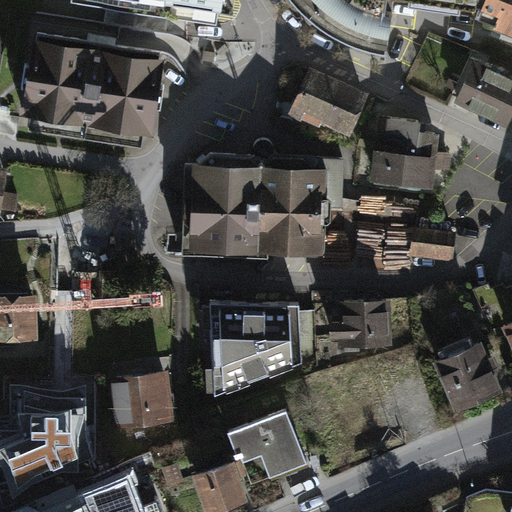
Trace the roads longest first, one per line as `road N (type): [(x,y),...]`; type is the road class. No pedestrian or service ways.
road 1 (residential): [(141,200),(145,250),(166,269),(202,278),(402,276),(501,249),(511,231)]
road 2 (residential): [(511,145),(283,46)]
road 3 (primary): [(511,432),(309,511)]
road 4 (residential): [(156,168),(204,105),(283,46)]
road 5 (residential): [(156,168),(0,146)]
road 6 (residential): [(0,230),(74,224),(141,200)]
